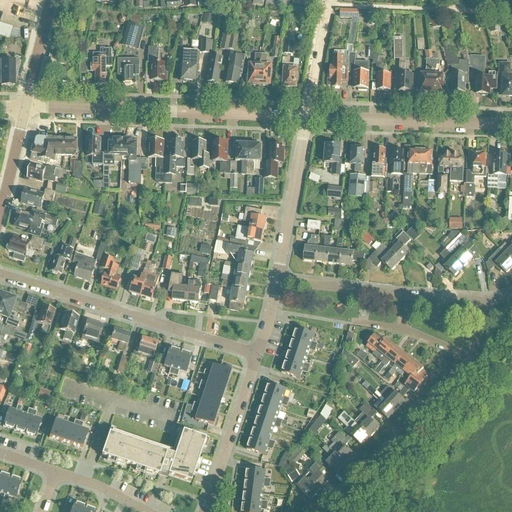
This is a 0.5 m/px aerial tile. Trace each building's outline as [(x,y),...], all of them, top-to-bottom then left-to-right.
[(186,0),(186,2),(187,8),(196,8),(195,0),(186,0)] [(198,0),(199,8),(209,7),(209,1),(204,1),(204,0),(198,0)] [(340,19),(359,20),(359,11),(340,11),(340,19)] [(368,20),(368,26),(375,26),(376,15),(369,15),(368,15),(368,20)] [(205,16),(202,25),(213,25),(215,16),(205,16)] [(441,28),(440,18),(431,19),(433,30),(441,28)] [(477,20),(478,28),(487,28),(487,20),(477,20)] [(489,21),(490,32),(499,31),(498,20),(489,21)] [(140,37),(142,30),(128,26),(123,47),(139,52),(142,38),(140,37)] [(231,34),(231,36),(228,50),(235,51),(238,36),(231,34)] [(228,50),(231,36),(223,35),(221,51),(228,52),(228,50)] [(394,39),(394,60),(403,60),(403,39),(394,39)] [(282,55),(293,56),(294,41),(284,40),(282,55)] [(199,54),(209,54),(209,41),(200,41),(199,54)] [(52,56),(50,61),(47,60),(40,87),(50,89),(62,46),(54,44),(50,55),(52,56)] [(348,82),(349,74),(349,63),(349,54),(353,54),(353,46),(347,46),(347,52),(335,51),(333,54),(333,68),(330,67),(330,79),(328,79),(328,87),(332,87),(332,89),(343,89),(343,82),(348,82)] [(166,65),(158,65),(159,50),(149,49),(148,65),(153,65),(153,79),(152,79),(152,82),(157,83),(158,84),(161,84),(162,83),(167,83),(168,74),(166,74),(166,65)] [(94,65),(92,65),(92,74),(96,74),(96,87),(106,87),(106,69),(112,68),(112,60),(112,50),(101,50),(101,56),(93,56),(94,65)] [(186,83),(188,84),(190,53),(182,53),(181,67),(180,67),(179,71),(180,72),(180,83),(182,83),(182,84),(185,85),(186,83)] [(190,53),(188,84),(190,84),(191,85),(193,85),(194,84),(196,84),(197,73),(198,73),(198,68),(197,68),(197,66),(198,54),(190,53)] [(453,93),(455,93),(455,95),(458,96),(461,95),(461,93),(463,93),(463,86),(468,86),(468,72),(468,63),(459,62),(451,54),(445,53),(447,68),(451,68),(451,76),(453,77),(453,93)] [(349,63),(349,74),(354,74),(354,89),(359,89),(359,91),(367,92),(367,90),(368,90),(369,64),(355,63),(356,55),(353,54),(349,54),(349,63)] [(207,84),(208,84),(208,85),(213,86),(213,85),(218,85),(223,58),(212,56),(210,69),(207,84)] [(228,71),(227,71),(226,76),(228,76),(226,84),(228,84),(228,86),(231,86),(232,85),(238,86),(240,76),(242,76),(245,57),(236,56),(235,59),(231,58),(228,71)] [(256,86),(259,86),(261,56),(256,56),(255,67),(250,67),(250,69),(249,69),(248,74),(250,74),(249,85),(250,85),(250,87),(255,87),(256,86)] [(261,56),(259,86),(263,86),(263,87),(268,88),(268,86),(270,86),(270,75),(271,75),(272,70),(271,70),(271,68),(266,68),(267,56),(261,56)] [(1,62),(1,87),(15,87),(15,74),(17,74),(21,60),(14,58),(13,62),(1,62)] [(472,69),(471,79),(476,79),(476,96),(481,96),(481,97),(486,98),(487,96),(488,96),(489,90),(495,90),(496,76),(489,75),(488,79),(484,79),(484,65),(481,65),(481,59),(470,58),(470,69),(472,69)] [(288,65),(288,59),(282,59),(282,70),(285,70),(284,88),(296,89),(297,71),(293,70),(293,65),(288,65)] [(384,59),(378,59),(376,65),(375,80),(377,80),(377,91),(381,91),(381,92),(389,93),(389,91),(390,91),(390,76),(382,75),(382,73),(383,73),(384,59)] [(427,93),(432,93),(433,60),(427,60),(426,70),(426,76),(421,75),(421,78),(420,78),(420,82),(421,82),(421,92),(423,93),(423,94),(427,94),(427,93)] [(433,60),(432,93),(436,93),(437,95),(440,95),(441,93),(443,94),(443,83),(444,83),(444,79),(443,78),(443,76),(439,76),(440,71),(439,71),(440,60),(433,60)] [(58,63),(58,66),(59,71),(57,71),(58,88),(74,88),(74,70),(73,70),(72,62),(58,63)] [(138,77),(138,70),(140,70),(140,62),(126,62),(118,62),(118,77),(123,77),(123,86),(125,87),(131,87),(132,85),(136,85),(136,77),(138,77)] [(511,65),(499,64),(498,80),(503,81),(502,97),(511,97),(511,74),(510,74),(511,65)] [(398,83),(398,92),(402,92),(404,94),(409,94),(411,92),(412,92),(412,77),(405,76),(405,66),(399,65),(399,78),(398,79),(398,83)] [(65,156),(65,140),(64,140),(62,138),(59,138),(58,139),(53,139),(53,138),(47,138),(47,139),(40,139),(37,141),(35,148),(34,148),(31,161),(45,164),(45,165),(64,170),(65,156)] [(67,140),(65,140),(65,156),(78,158),(78,152),(77,152),(78,140),(72,140),(71,138),(68,138),(67,140)] [(93,167),(104,167),(104,156),(100,156),(101,141),(95,140),(94,139),(91,139),(90,140),(87,140),(87,159),(88,159),(88,166),(93,166),(93,167)] [(104,156),(104,167),(104,178),(110,178),(110,168),(114,168),(115,164),(122,164),(122,159),(123,140),(117,139),(116,141),(110,141),(109,152),(104,152),(104,156)] [(129,140),(123,140),(122,159),(129,159),(129,171),(141,172),(142,161),(136,160),(137,142),(130,141),(129,140)] [(159,185),(165,185),(166,159),(165,159),(165,160),(161,160),(162,145),(163,145),(163,142),(157,142),(156,141),(153,141),(152,142),(151,142),(151,143),(147,142),(147,150),(149,150),(149,159),(156,159),(156,169),(157,169),(156,182),(159,185)] [(166,159),(165,185),(172,185),(172,176),(176,176),(177,168),(185,169),(185,160),(184,159),(184,151),(183,151),(183,143),(181,143),(181,142),(177,141),(177,143),(171,142),(170,159),(166,159)] [(200,161),(200,170),(209,170),(209,156),(205,156),(206,144),(200,143),(200,142),(195,142),(195,143),(194,143),(193,161),(200,161)] [(220,144),(219,143),(217,143),(215,144),(214,144),(213,163),(220,163),(220,175),(230,176),(231,162),(226,162),(227,144),(220,144)] [(242,176),(248,176),(249,146),(245,146),(245,145),(243,145),(243,144),(239,144),(239,145),(237,145),(237,155),(235,155),(235,160),(236,160),(236,162),(242,162),(242,176)] [(249,146),(248,176),(254,176),(255,163),(260,163),(260,161),(261,161),(262,156),(260,156),(261,146),(259,146),(259,144),(254,144),(254,145),(253,145),(253,146),(249,146)] [(284,147),(282,147),(282,145),(277,145),(277,147),(270,146),(269,163),(266,162),(265,178),(276,179),(277,164),(283,164),(284,147)] [(332,176),(340,177),(341,161),(339,161),(340,147),(326,146),(325,164),(333,165),(332,176)] [(355,173),(361,173),(362,166),(364,166),(365,149),(352,148),(351,158),(350,160),(349,163),(350,164),(350,165),(355,165),(355,173)] [(372,177),(387,178),(387,172),(386,172),(387,159),(385,159),(385,150),(375,149),(375,164),(372,164),(372,177)] [(396,151),(393,151),(393,159),(391,159),(391,167),(392,167),(392,176),(404,176),(404,160),(403,160),(403,151),(401,151),(399,150),(396,151)] [(420,176),(421,151),(409,151),(408,175),(404,175),(403,212),(412,212),(413,175),(420,176)] [(433,152),(421,151),(420,176),(426,176),(432,176),(433,152)] [(443,158),(439,158),(437,194),(445,195),(445,185),(446,185),(447,178),(444,177),(444,169),(451,169),(452,156),(451,156),(448,153),(443,158)] [(451,169),(450,183),(463,183),(464,159),(461,159),(455,153),(452,156),(451,169)] [(485,168),(485,154),(472,153),(471,172),(467,172),(466,185),(475,185),(475,178),(487,179),(487,168),(485,168)] [(494,155),(493,174),(494,174),(494,178),(488,178),(488,190),(498,190),(498,176),(511,177),(511,169),(507,169),(508,155),(494,155)] [(74,174),(83,177),(83,163),(74,163),(74,174)] [(36,180),(36,182),(43,183),(43,181),(53,183),(54,178),(60,180),(60,179),(62,171),(48,168),(47,170),(31,167),(30,169),(29,170),(29,171),(28,171),(28,172),(28,173),(28,174),(28,175),(29,176),(28,178),(36,180)] [(308,180),(319,185),(322,178),(311,174),(308,180)] [(349,197),(364,199),(366,178),(351,177),(349,197)] [(255,197),(264,197),(265,180),(256,180),(255,197)] [(428,200),(435,201),(436,182),(429,182),(428,200)] [(65,190),(65,183),(57,184),(58,191),(65,190)] [(198,195),(199,186),(187,185),(186,194),(198,195)] [(465,199),(474,199),(475,185),(466,185),(465,199)] [(341,200),(342,189),(335,188),(334,199),(341,200)] [(21,205),(41,210),(44,202),(53,204),(55,194),(46,191),(45,195),(25,190),(23,198),(22,198),(22,199),(21,200),(21,201),(21,202),(21,203),(21,204),(21,205)] [(218,200),(210,199),(210,207),(218,208),(218,200)] [(104,218),(107,206),(96,203),(93,215),(104,218)] [(252,224),(251,229),(264,232),(266,220),(260,219),(262,212),(247,209),(244,222),(252,224)] [(328,218),(341,219),(341,211),(329,210),(328,218)] [(27,234),(40,237),(44,224),(56,227),(59,219),(31,212),(30,216),(18,213),(17,217),(14,227),(28,231),(27,234)] [(495,229),(498,220),(490,217),(487,226),(495,229)] [(449,231),(463,231),(463,220),(449,220),(449,231)] [(308,230),(320,232),(321,224),(309,223),(308,230)] [(422,235),(414,227),(406,235),(414,243),(422,235)] [(232,238),(230,244),(244,247),(245,247),(246,241),(262,244),(264,232),(251,229),(251,230),(244,228),(242,240),(232,238)] [(166,238),(176,239),(177,230),(168,229),(166,238)] [(375,240),(365,232),(359,238),(369,247),(375,240)] [(396,249),(391,254),(401,263),(410,254),(404,249),(411,242),(403,234),(392,245),(396,249)] [(461,235),(446,251),(464,269),(478,254),(474,247),(461,235)] [(316,263),(318,250),(319,238),(312,237),(311,241),(308,243),(307,248),(306,248),(305,248),(304,262),(316,263)] [(33,238),(31,244),(14,238),(12,245),(11,245),(10,246),(9,246),(8,247),(8,248),(7,248),(7,249),(7,250),(7,251),(8,252),(9,253),(10,253),(15,255),(13,260),(24,263),(28,251),(30,252),(31,249),(40,251),(42,247),(52,251),(54,245),(33,238)] [(316,263),(328,265),(330,251),(332,238),(325,238),(324,250),(318,250),(316,263)] [(69,247),(75,249),(78,241),(71,239),(69,247)] [(328,265),(340,266),(342,253),(341,253),(343,241),(338,240),(336,252),(330,251),(328,265)] [(238,264),(238,265),(251,268),(254,256),(254,255),(243,253),(244,247),(230,244),(230,245),(220,243),(218,253),(233,256),(238,264)] [(505,244),(499,250),(511,262),(511,243),(511,244),(511,245),(511,248),(511,250),(505,244)] [(96,261),(102,263),(108,246),(101,244),(96,261)] [(440,245),(435,251),(441,257),(446,251),(440,245)] [(391,254),(383,246),(369,260),(378,268),(382,263),(392,273),(392,272),(401,263),(391,254)] [(58,275),(62,276),(66,261),(70,262),(73,250),(62,247),(59,259),(55,257),(53,266),(54,267),(52,273),(53,273),(53,275),(57,276),(58,275)] [(201,254),(211,255),(212,248),(202,247),(201,254)] [(511,269),(511,262),(499,250),(488,262),(489,262),(486,265),(488,272),(490,274),(495,268),(501,274),(503,272),(506,275),(511,269)] [(342,253),(340,266),(352,268),(353,263),(364,264),(365,252),(348,251),(348,253),(342,253)] [(464,269),(446,251),(441,257),(449,265),(445,268),(455,278),(464,269)] [(90,283),(97,262),(75,256),(70,274),(76,276),(75,278),(90,283)] [(131,271),(138,273),(142,258),(135,256),(131,271)] [(108,272),(107,275),(105,275),(102,286),(117,291),(121,280),(115,278),(119,267),(113,265),(114,260),(106,257),(102,270),(108,272)] [(124,269),(130,271),(134,259),(127,257),(124,269)] [(163,270),(170,272),(173,259),(166,257),(163,270)] [(200,266),(198,278),(205,280),(208,260),(192,257),(190,264),(200,266)] [(231,269),(230,277),(249,280),(251,268),(238,265),(225,263),(224,268),(231,269)] [(136,296),(141,298),(151,266),(147,265),(145,271),(145,270),(141,281),(135,279),(134,281),(133,280),(132,284),(133,285),(130,294),(132,295),(132,296),(135,297),(136,296)] [(435,268),(436,269),(441,274),(444,270),(439,265),(435,268)] [(151,266),(141,298),(146,299),(146,300),(149,301),(150,301),(152,301),(155,292),(156,292),(158,288),(157,288),(160,278),(152,276),(155,267),(151,266)] [(173,301),(186,303),(187,289),(181,288),(183,275),(170,274),(166,295),(173,296),(173,302),(173,301)] [(234,284),(233,291),(247,293),(249,280),(230,277),(223,276),(221,281),(229,282),(229,283),(234,284)] [(196,284),(188,283),(188,289),(187,289),(186,303),(198,304),(199,305),(200,290),(195,290),(196,284)] [(211,287),(209,302),(217,303),(219,288),(211,287)] [(247,293),(233,291),(231,303),(230,303),(231,304),(229,311),(238,313),(239,305),(245,306),(245,305),(244,305),(247,293)] [(0,306),(16,313),(17,313),(23,315),(26,307),(14,302),(15,300),(0,294),(0,306)] [(16,313),(0,306),(0,316),(8,319),(6,325),(16,329),(19,321),(14,319),(17,313),(16,313)] [(32,322),(28,337),(26,342),(32,344),(38,324),(43,326),(41,334),(47,336),(52,322),(51,322),(54,312),(49,310),(48,309),(45,308),(44,308),(42,308),(40,315),(35,314),(32,322)] [(63,340),(71,342),(78,319),(71,317),(71,316),(65,314),(60,331),(65,333),(63,340)] [(103,327),(102,327),(103,326),(97,324),(97,325),(87,322),(85,328),(84,329),(85,330),(81,341),(93,345),(92,348),(102,351),(106,339),(100,337),(103,327)] [(26,342),(28,337),(8,329),(0,325),(0,340),(3,341),(5,335),(23,342),(23,341),(26,342)] [(117,352),(123,353),(126,346),(127,346),(130,336),(120,333),(120,331),(117,330),(115,332),(114,331),(111,341),(120,344),(117,352)] [(315,336),(296,330),(296,332),(293,340),(293,341),(317,349),(318,345),(312,343),(315,336)] [(345,346),(351,348),(354,336),(348,335),(345,346)] [(373,356),(383,363),(395,348),(385,340),(384,341),(375,338),(367,348),(374,354),(373,356)] [(132,356),(137,358),(138,355),(152,360),(157,344),(155,344),(155,342),(151,341),(150,342),(142,339),(141,343),(137,342),(132,356)] [(317,349),(293,341),(292,343),(290,350),(289,350),(289,352),(308,358),(310,351),(315,353),(317,349)] [(23,355),(28,357),(31,347),(25,345),(23,355)] [(390,362),(395,366),(404,355),(395,348),(383,363),(379,368),(381,372),(385,367),(386,368),(390,362)] [(180,353),(169,349),(163,367),(170,370),(168,375),(172,377),(180,353)] [(341,360),(353,370),(359,363),(344,350),(341,360)] [(308,358),(289,352),(288,354),(289,354),(286,361),(285,363),(310,371),(311,367),(305,365),(308,358)] [(191,356),(180,353),(172,377),(177,378),(178,372),(186,374),(191,356)] [(401,378),(405,374),(413,362),(404,355),(395,366),(388,375),(392,378),(396,374),(401,378)] [(117,373),(123,375),(128,360),(121,358),(117,373)] [(146,373),(154,375),(157,363),(149,361),(146,373)] [(413,362),(405,374),(412,379),(405,387),(414,394),(425,379),(428,376),(422,371),(423,370),(413,362)] [(309,371),(285,363),(285,364),(285,365),(283,372),(282,372),(282,374),(300,380),(303,373),(308,375),(309,371)] [(230,372),(212,366),(210,373),(204,371),(203,376),(209,378),(227,384),(230,372)] [(227,384),(209,378),(206,384),(201,382),(199,386),(223,395),(227,384)] [(394,388),(401,393),(404,389),(397,384),(394,388)] [(287,391),(269,385),(265,396),(289,404),(290,400),(284,398),(287,391)] [(223,395),(199,386),(198,391),(204,392),(201,399),(220,405),(223,395)] [(387,389),(380,396),(396,412),(405,403),(395,393),(392,390),(387,389)] [(404,389),(401,393),(400,394),(403,398),(408,392),(404,389)] [(37,398),(47,402),(49,395),(40,392),(37,398)] [(396,412),(380,396),(377,393),(374,397),(379,402),(374,408),(388,421),(396,412)] [(287,408),(289,404),(265,396),(261,407),(279,413),(282,406),(287,408)] [(220,405),(201,399),(199,406),(193,404),(192,408),(216,416),(220,405)] [(15,412),(8,409),(2,428),(4,429),(4,428),(12,431),(13,432),(19,414),(21,408),(17,406),(15,412)] [(380,430),(370,421),(377,414),(374,411),(372,413),(364,406),(360,411),(363,414),(355,423),(361,429),(371,438),(380,430)] [(277,420),(279,413),(261,407),(258,418),(282,426),(283,422),(277,420)] [(321,416),(327,422),(333,411),(326,407),(321,416)] [(216,416),(192,408),(191,412),(196,414),(194,421),(212,427),(216,416)] [(26,416),(19,414),(13,432),(24,435),(32,411),(28,410),(26,416)] [(36,413),(32,411),(24,435),(26,436),(33,438),(33,439),(35,439),(42,421),(35,418),(36,413)] [(309,411),(307,418),(312,420),(317,413),(309,411)] [(371,438),(361,429),(355,423),(344,413),(344,414),(340,420),(349,429),(345,432),(344,432),(352,438),(363,447),(371,438)] [(315,425),(319,428),(325,421),(320,417),(315,425)] [(62,423),(55,421),(48,439),(60,443),(66,425),(68,419),(64,418),(62,423)] [(282,426),(258,418),(254,429),(272,435),(274,428),(280,430),(282,426)] [(73,427),(66,425),(60,443),(70,447),(79,423),(75,421),(73,427)] [(83,424),(79,423),(70,447),(82,451),(88,432),(81,430),(83,424)] [(272,435),(254,429),(250,440),(274,448),(276,443),(270,441),(272,435)] [(174,457),(109,434),(101,457),(159,477),(160,473),(190,484),(205,440),(183,432),(174,457)] [(335,455),(335,456),(346,465),(354,456),(345,448),(352,440),(348,438),(346,440),(339,434),(331,442),(334,445),(329,450),(332,452),(335,455)] [(274,448),(250,440),(247,451),(265,457),(267,450),(273,452),(274,448)] [(329,456),(332,452),(329,450),(326,447),(322,450),(329,456)] [(306,454),(299,448),(292,456),(293,457),(288,462),(294,467),(306,454)] [(346,465),(335,456),(327,464),(337,474),(346,465)] [(314,478),(310,482),(309,483),(320,492),(322,494),(326,489),(325,488),(329,483),(324,479),(329,475),(324,470),(326,467),(323,465),(320,467),(316,463),(307,472),(314,478)] [(300,478),(294,470),(293,468),(285,474),(292,483),(300,478)] [(247,470),(245,482),(271,485),(271,481),(265,480),(266,472),(247,470)] [(1,475),(0,474),(0,495),(4,497),(10,478),(9,477),(8,478),(1,475)] [(309,483),(310,482),(305,477),(296,487),(312,501),(320,492),(309,483)] [(12,478),(10,478),(4,497),(2,502),(6,503),(8,498),(15,500),(21,482),(19,481),(12,479),(12,478)] [(271,485),(245,482),(244,493),(263,496),(264,489),(270,489),(271,485)] [(263,496),(244,493),(243,504),(268,508),(268,503),(262,503),(263,496)]
